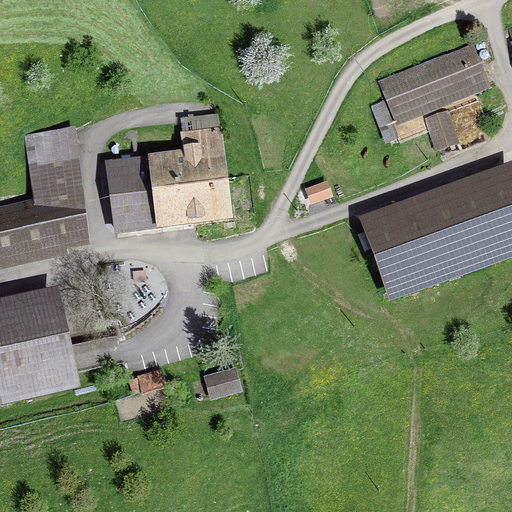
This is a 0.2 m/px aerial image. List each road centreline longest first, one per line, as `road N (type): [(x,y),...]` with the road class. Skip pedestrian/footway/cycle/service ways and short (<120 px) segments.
road 1 (unclassified): [(0,284),(102,252),(193,255),(270,235),(356,64),(395,35),(480,0)]
road 2 (track): [(410,511),(410,336),(396,310),(356,308),(327,292),(270,235)]
road 3 (track): [(270,235),(511,140)]
